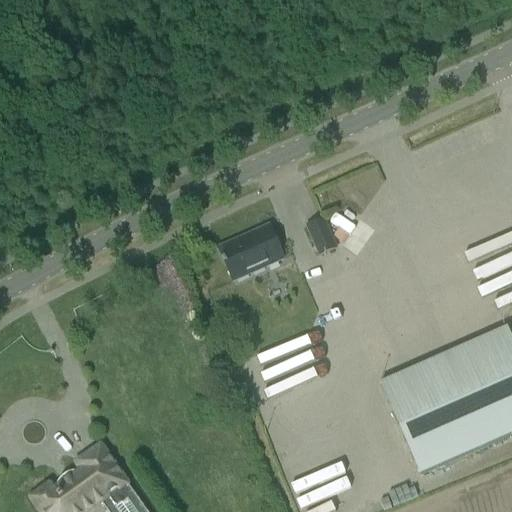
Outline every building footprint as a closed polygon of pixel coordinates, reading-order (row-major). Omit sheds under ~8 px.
[(351,214),(344,223),(361,237),(368,228),(351,214)] [(306,229),(319,258),(336,251),(323,221),(306,229)] [(233,284),(282,262),(268,229),(252,236),(254,240),(220,255),(224,262),(222,262),(224,267),(226,266),(233,284)] [(284,303),(296,298),(291,285),(279,290),(284,303)] [(511,343),(506,330),(378,386),(418,477),(511,436),(511,343)] [(31,500),(39,511),(43,511),(45,511),(46,511),(87,511),(96,506),(104,507),(106,511),(143,511),(111,466),(100,449),(77,465),(82,473),(52,494),(48,488),(31,500)] [(307,506),(310,511),(340,511),(346,509),(335,491),(307,506)]
